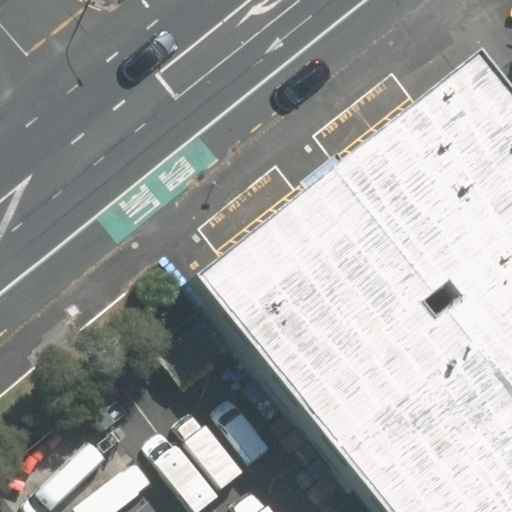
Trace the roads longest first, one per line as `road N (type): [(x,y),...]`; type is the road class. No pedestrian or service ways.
road 1 (secondary): [(272,0),(95,138)]
road 2 (residential): [(95,138),(0,21)]
road 3 (secondary): [(95,138),(0,214)]
